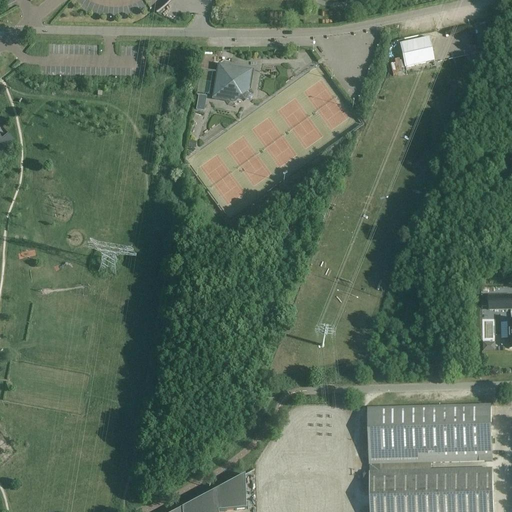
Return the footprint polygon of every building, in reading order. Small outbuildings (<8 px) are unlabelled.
[(429,38),(399,44),(405,68),(434,61),(429,38)] [(251,70),(218,65),(213,98),(229,100),(248,87),(251,70)] [(198,96),(196,111),(204,112),(206,97),(198,96)] [(14,141),(8,134),(1,140),(7,147),(14,141)] [(511,309),(511,295),(489,297),(489,310),(511,309)] [(491,407),(368,410),(370,465),(492,462),(491,407)] [(370,511),(493,511),(492,469),(369,473),(370,511)] [(216,491),(217,511),(223,511),(246,510),(245,475),(216,491)] [(217,511),(216,491),(181,509),(181,511),(217,511)]
